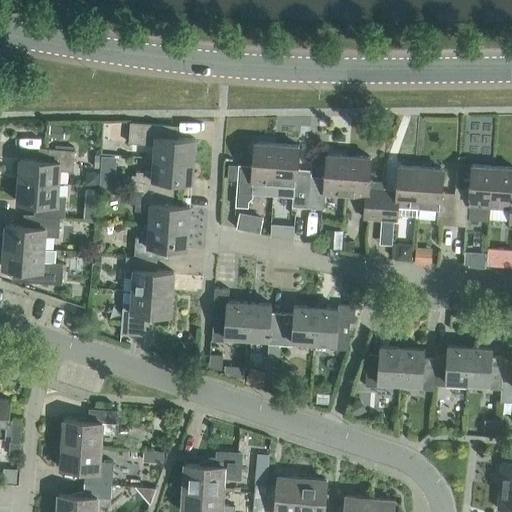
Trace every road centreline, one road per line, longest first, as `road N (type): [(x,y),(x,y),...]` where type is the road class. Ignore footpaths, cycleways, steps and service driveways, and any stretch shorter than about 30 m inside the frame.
road 1 (tertiary): [(0,34),(224,65),(511,70)]
road 2 (residential): [(333,436),(59,338)]
road 3 (residential): [(377,277),(213,239)]
road 4 (residential): [(333,436),(377,277)]
road 5 (residential): [(30,496),(33,402),(59,338)]
road 6 (residential): [(445,511),(438,485),(417,462),(333,436)]
road 7 (residential): [(511,274),(377,277)]
